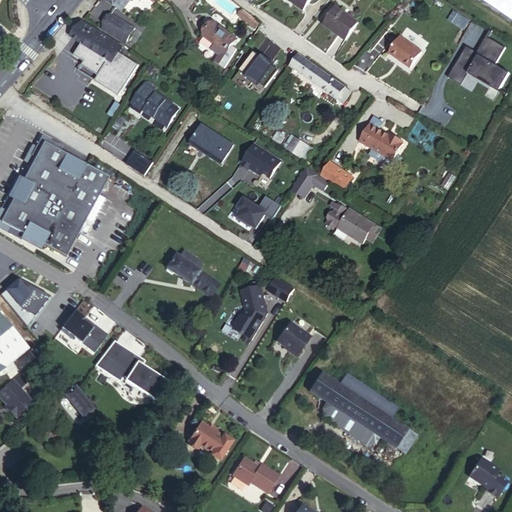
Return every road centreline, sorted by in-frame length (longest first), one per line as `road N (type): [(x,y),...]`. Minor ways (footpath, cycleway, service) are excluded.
road 1 (residential): [(0,241),(92,297),(218,396),(389,511)]
road 2 (residential): [(0,475),(33,491),(87,486),(133,495),(160,511)]
